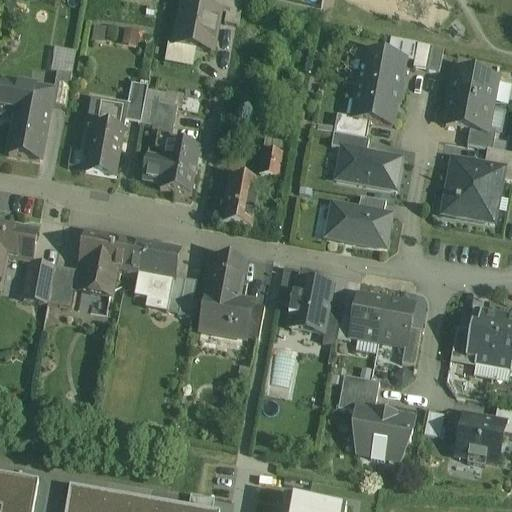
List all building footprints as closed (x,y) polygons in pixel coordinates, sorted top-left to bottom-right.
[(243,5),(219,0),(209,0),(207,12),(220,14),(219,15),(226,17),(225,26),(238,29),(243,5)] [(207,12),(183,7),(175,48),(212,55),(219,15),(220,14),(207,12)] [(432,50),(418,48),(414,71),(427,74),(432,50)] [(76,75),(79,52),(58,49),(55,73),(76,75)] [(444,53),(432,50),(428,74),(439,76),(444,53)] [(405,62),(365,55),(359,89),(398,96),(405,62)] [(499,82),(456,74),(454,81),(450,85),(447,100),(494,109),(499,82)] [(72,77),(58,75),(52,108),(65,111),(72,77)] [(47,94),(4,86),(0,104),(0,118),(16,121),(18,110),(43,115),(47,94)] [(148,90),(132,87),(128,108),(126,124),(141,127),(148,90)] [(398,96),(359,89),(353,121),(353,122),(370,125),(392,129),(398,96)] [(494,109),(447,100),(444,116),(447,121),(446,128),(470,133),(489,137),(489,135),(494,109)] [(128,108),(92,101),(87,127),(94,128),(86,175),(115,180),(126,124),(128,108)] [(178,110),(158,106),(152,137),(172,141),(178,110)] [(43,115),(18,110),(16,121),(9,158),(40,164),(49,116),(43,115)] [(353,121),(337,118),(334,137),(366,143),(370,125),(353,122),(353,121)] [(489,137),(470,133),(467,149),(488,153),(492,154),(496,137),(489,135),(489,137)] [(366,143),(334,137),(331,150),(342,152),(342,151),(367,155),(369,143),(366,143)] [(200,151),(169,145),(166,164),(162,186),(160,193),(191,198),(200,151)] [(367,155),(342,151),(342,152),(336,183),(396,195),(402,162),(367,155)] [(283,156),(264,153),(259,178),(279,182),(283,156)] [(511,157),(492,154),(488,153),(485,169),(504,172),(502,184),(511,185),(511,157)] [(166,164),(148,161),(143,183),(162,186),(166,164)] [(485,169),(453,163),(446,200),(457,202),(457,205),(458,205),(455,220),(494,227),(502,184),(504,172),(485,169)] [(260,185),(230,180),(222,226),(251,232),(260,185)] [(386,205),(361,201),(359,212),(384,217),(386,205)] [(359,212),(333,208),(327,241),(385,252),(392,219),(384,217),(359,212)] [(38,235),(0,227),(0,259),(8,261),(7,261),(32,266),(38,235)] [(133,244),(86,236),(80,267),(86,268),(82,291),(111,296),(115,274),(127,276),(133,244)] [(179,253),(133,244),(127,276),(139,278),(135,299),(168,306),(170,306),(174,281),(179,253)] [(215,260),(201,333),(231,339),(233,331),(246,334),(245,341),(246,342),(253,308),(238,306),(246,266),(215,260)] [(79,275),(55,270),(54,275),(50,296),(48,308),(72,312),(79,275)] [(54,275),(29,271),(25,291),(50,296),(54,275)] [(197,285),(174,281),(170,306),(168,306),(166,316),(190,320),(197,285)] [(333,290),(298,284),(295,297),(293,297),(289,318),(291,319),(289,332),(324,339),(325,334),(333,290)] [(50,296),(25,291),(23,303),(48,308),(50,296)] [(387,302),(359,297),(351,342),(378,347),(387,302)] [(414,307),(387,302),(378,347),(405,352),(406,352),(410,333),(414,307)] [(265,311),(253,308),(246,342),(259,344),(265,311)] [(504,319),(481,314),(478,330),(472,329),(471,335),(466,362),(476,364),(474,370),(494,373),(504,319)] [(511,320),(504,319),(494,373),(511,376),(511,373),(511,320)] [(457,332),(452,359),(466,362),(471,335),(457,332)] [(410,333),(406,352),(405,352),(402,368),(415,370),(421,335),(410,333)] [(380,387),(344,381),(338,413),(357,417),(357,416),(374,419),(380,387)] [(511,412),(498,410),(495,425),(506,427),(504,438),(511,439),(511,412)] [(374,419),(357,416),(357,417),(354,434),(362,436),(359,453),(372,455),(370,464),(384,466),(386,458),(400,460),(403,443),(411,445),(414,426),(374,419)] [(444,420),(429,416),(424,439),(440,442),(442,429),(444,420)] [(495,425),(464,419),(462,433),(459,447),(456,461),(468,463),(486,466),(498,469),(504,438),(506,427),(495,425)] [(486,466),(468,463),(467,468),(485,471),(486,466)] [(34,511),(39,484),(3,478),(0,496),(0,507),(4,508),(3,511),(34,511)] [(102,511),(106,496),(70,489),(66,511),(102,511)] [(161,511),(163,506),(106,496),(102,511),(161,511)] [(191,498),(189,510),(199,511),(211,511),(214,503),(191,498)] [(344,511),(288,502),(286,511),(344,511)]
